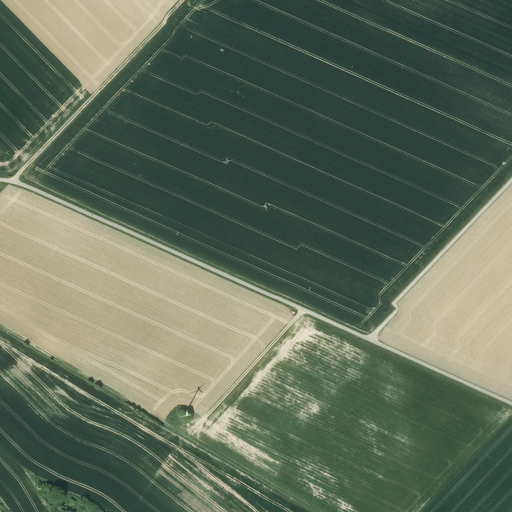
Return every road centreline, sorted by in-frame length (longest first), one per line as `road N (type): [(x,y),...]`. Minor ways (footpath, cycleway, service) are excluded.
road 1 (unclassified): [(511,396),(29,179),(0,173)]
road 2 (track): [(0,314),(332,511)]
road 3 (track): [(181,0),(13,174)]
road 4 (track): [(511,179),(366,331)]
road 5 (track): [(301,301),(188,426)]
